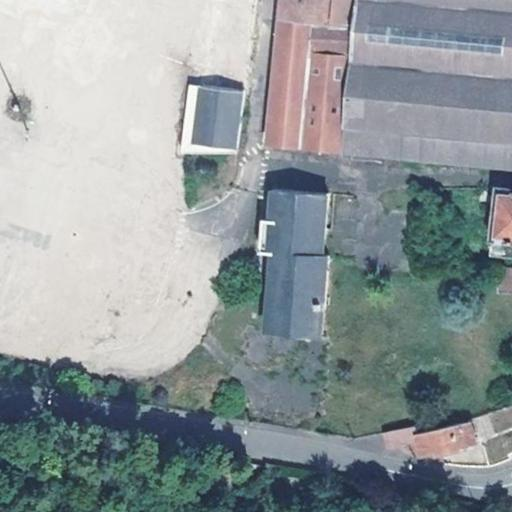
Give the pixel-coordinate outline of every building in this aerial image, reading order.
[(511,0),(280,0),(270,143),(511,166),(511,0)] [(240,152),(241,148),(216,145),(206,141),(204,134),(200,131),(194,130),(195,115),(198,82),(191,82),(185,151),(240,152)] [(271,302),(268,321),(307,327),(329,192),(302,188),(301,191),(275,187),(272,216),(266,215),(263,244),(275,247),(269,301),(271,302)] [(511,190),(494,189),(491,253),(511,254),(511,190)] [(480,293),(511,293),(511,270),(481,266),(480,293)] [(465,424),(414,437),(382,441),(384,449),(409,446),(412,455),(420,454),(420,457),(433,455),(434,459),(459,454),(458,449),(470,446),(465,424)] [(413,431),(381,438),(382,441),(414,437),(413,431)]
